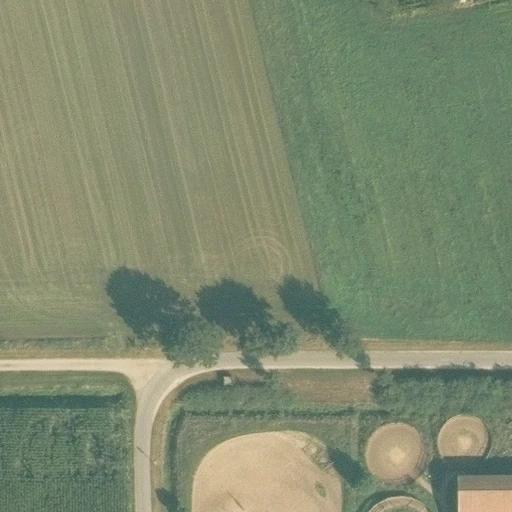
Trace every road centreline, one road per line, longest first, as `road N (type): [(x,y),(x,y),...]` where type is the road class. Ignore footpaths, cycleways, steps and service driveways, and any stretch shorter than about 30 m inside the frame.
road 1 (unclassified): [(511,357),(191,358),(157,380),(145,400),(144,511)]
road 2 (track): [(191,358),(0,361)]
